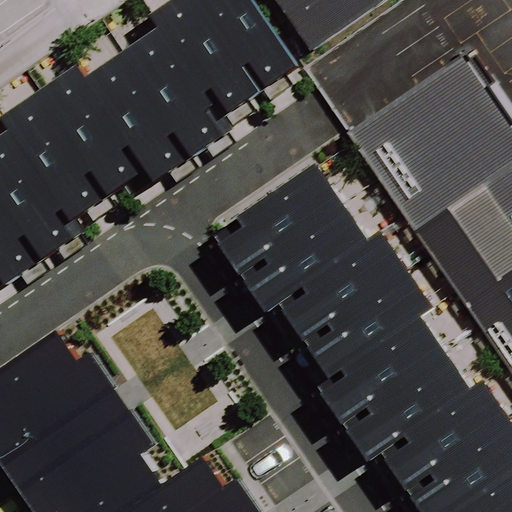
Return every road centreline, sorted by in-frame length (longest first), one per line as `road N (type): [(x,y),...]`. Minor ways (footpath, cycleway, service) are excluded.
road 1 (residential): [(342,511),(152,228)]
road 2 (residential): [(0,333),(152,228)]
road 3 (residential): [(152,228),(279,141)]
